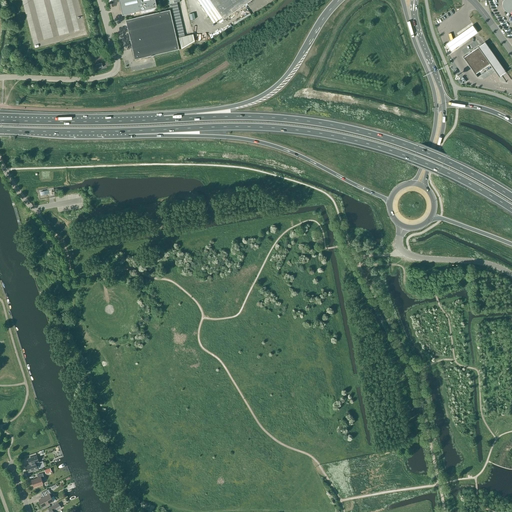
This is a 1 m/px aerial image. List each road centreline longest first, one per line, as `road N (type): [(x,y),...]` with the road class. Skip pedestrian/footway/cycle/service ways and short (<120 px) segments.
road 1 (trunk): [(127,131),(326,134),(413,158),(511,208)]
road 2 (trunk): [(511,197),(444,160),(359,130),(283,118),(163,119)]
road 3 (trunk): [(127,131),(262,142),(390,203)]
road 4 (trunk): [(336,0),(277,86),(242,105),(163,119)]
road 5 (unclassified): [(0,77),(113,72),(117,59),(101,0)]
road 6 (trunk): [(163,119),(0,120)]
road 7 (trunk): [(0,130),(127,131)]
